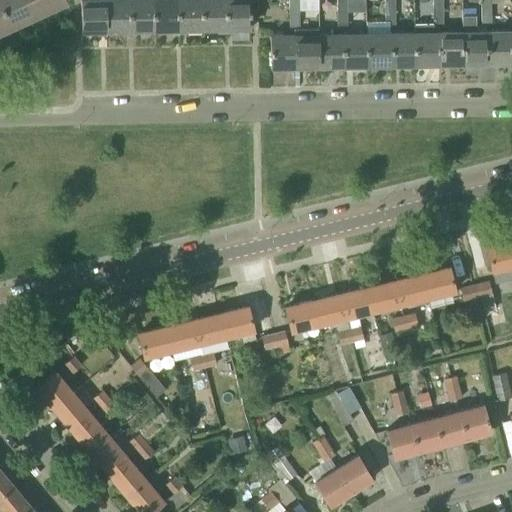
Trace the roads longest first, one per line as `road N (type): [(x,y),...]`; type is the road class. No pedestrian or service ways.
road 1 (unclassified): [(0,310),(511,186)]
road 2 (residential): [(0,122),(511,104)]
road 3 (residential): [(87,511),(0,407)]
road 4 (residential): [(386,511),(511,474)]
